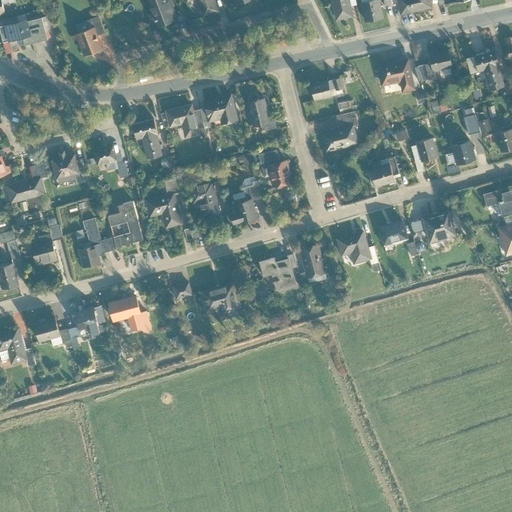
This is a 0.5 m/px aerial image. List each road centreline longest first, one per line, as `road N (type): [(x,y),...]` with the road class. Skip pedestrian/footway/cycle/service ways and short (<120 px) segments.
road 1 (track): [(0,419),(319,322),(397,511)]
road 2 (residential): [(325,217),(0,310)]
road 3 (residential): [(283,62),(115,95),(61,89),(0,68)]
road 4 (residential): [(511,11),(283,62)]
road 5 (residential): [(511,166),(325,217)]
road 6 (residential): [(325,217),(283,62)]
